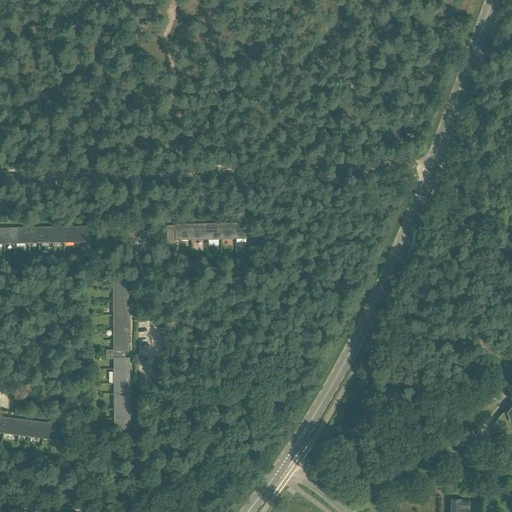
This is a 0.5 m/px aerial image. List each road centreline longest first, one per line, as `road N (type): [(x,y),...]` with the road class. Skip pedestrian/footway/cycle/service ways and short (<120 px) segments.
road 1 (track): [(0,178),(430,166),(511,153)]
road 2 (primary): [(284,461),(374,303),(492,0)]
road 3 (track): [(122,175),(150,305),(150,406),(253,410)]
road 4 (track): [(511,357),(486,371),(422,379),(379,402),(359,426),(366,487),(352,511)]
